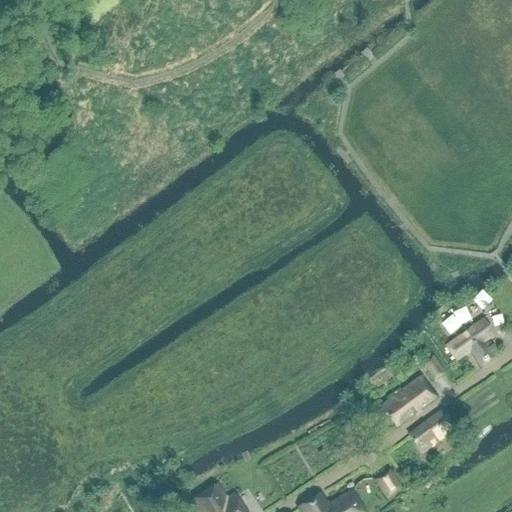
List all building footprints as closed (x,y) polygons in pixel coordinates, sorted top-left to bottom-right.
[(492,335),(482,321),(444,348),(454,362),(469,352),(479,368),(496,356),(487,344),(483,346),(481,343),(492,335)] [(433,357),(421,364),(433,383),(445,374),(433,357)] [(395,427),(435,398),(421,378),(380,408),(395,427)] [(441,412),(407,438),(420,455),(454,429),(441,412)] [(388,471),(374,481),(386,500),(401,489),(388,471)] [(189,503),(194,511),(241,511),(231,496),(227,499),(217,485),(189,503)] [(320,495),(298,509),(300,511),(364,511),(350,491),(327,506),(320,495)]
